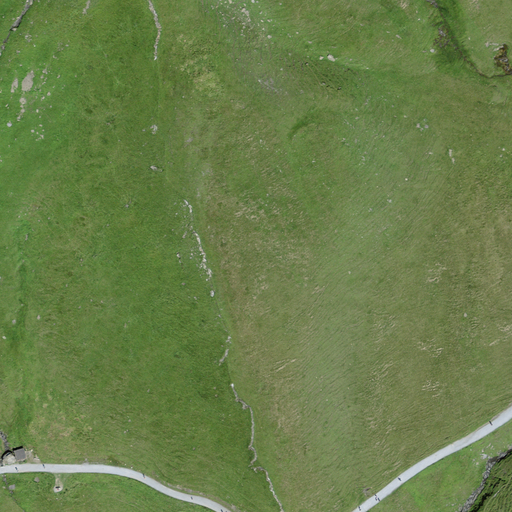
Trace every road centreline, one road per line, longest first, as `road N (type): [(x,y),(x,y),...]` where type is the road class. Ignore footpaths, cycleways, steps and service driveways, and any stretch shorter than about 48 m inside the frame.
road 1 (track): [(222,511),(126,472),(0,470)]
road 2 (track): [(511,411),(358,511)]
